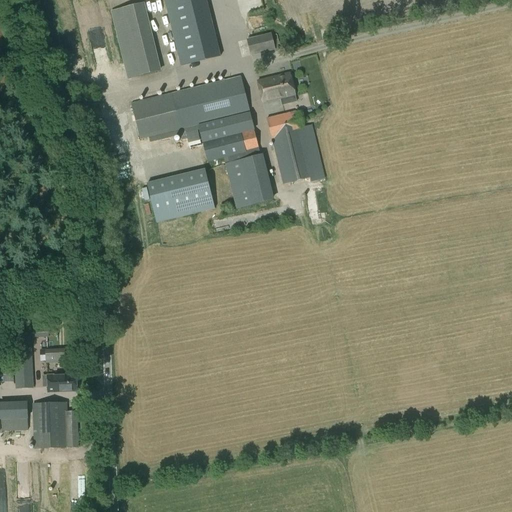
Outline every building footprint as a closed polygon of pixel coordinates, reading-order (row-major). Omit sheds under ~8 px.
[(207,0),(166,0),(182,66),(221,57),(207,0)] [(159,72),(144,3),(113,10),(128,79),(159,72)] [(272,36),(271,34),(246,40),(250,57),(275,51),(274,46),(279,45),(276,35),(272,36)] [(295,95),(291,76),(257,83),(262,104),(295,95)] [(243,78),(239,78),(133,99),(144,144),(199,135),(208,159),(224,158),(237,208),(275,198),(264,153),(259,154),(243,78)] [(303,128),(299,111),(266,119),(282,186),(309,179),(310,183),(325,179),(311,126),(303,128)] [(215,209),(214,206),(205,169),(146,184),(155,216),(156,224),(198,214),(215,209)] [(48,338),(48,324),(31,325),(32,338),(48,338)] [(27,333),(27,329),(16,329),(17,334),(13,335),(15,389),(33,388),(31,333),(27,333)] [(71,362),(71,349),(45,350),(46,363),(71,362)] [(77,367),(68,367),(68,376),(43,376),(43,387),(47,387),(47,392),(77,392),(77,367)] [(0,382),(12,382),(11,369),(0,369),(0,382)] [(28,419),(28,402),(0,402),(0,431),(0,432),(28,431),(27,419),(28,419)] [(33,405),(34,449),(78,448),(77,412),(66,412),(65,404),(33,405)]
